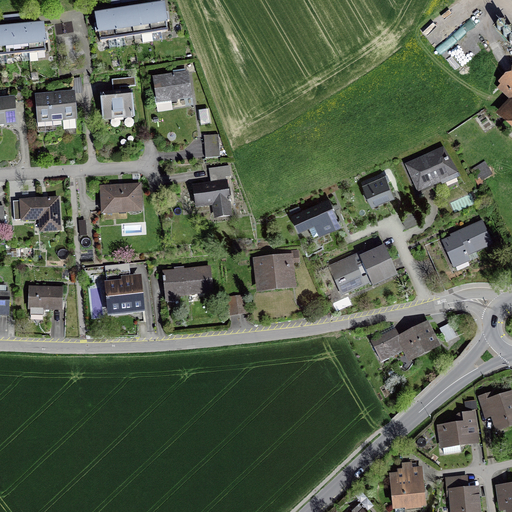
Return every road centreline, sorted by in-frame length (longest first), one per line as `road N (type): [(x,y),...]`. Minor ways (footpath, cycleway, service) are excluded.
road 1 (unclassified): [(463,300),(243,338),(0,345)]
road 2 (secondary): [(451,384),(310,511)]
